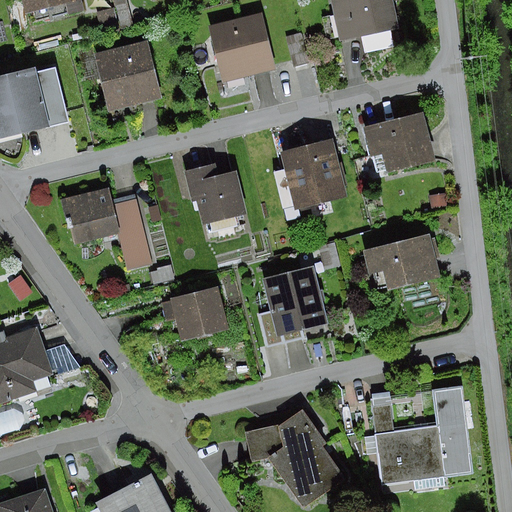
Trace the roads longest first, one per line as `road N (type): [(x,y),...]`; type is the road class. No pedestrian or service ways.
road 1 (residential): [(456,70),(0,178)]
road 2 (residential): [(486,338),(151,414)]
road 3 (residential): [(486,338),(456,70)]
road 4 (residential): [(0,205),(151,414)]
road 5 (residential): [(507,511),(486,338)]
road 6 (residential): [(151,414),(0,462)]
